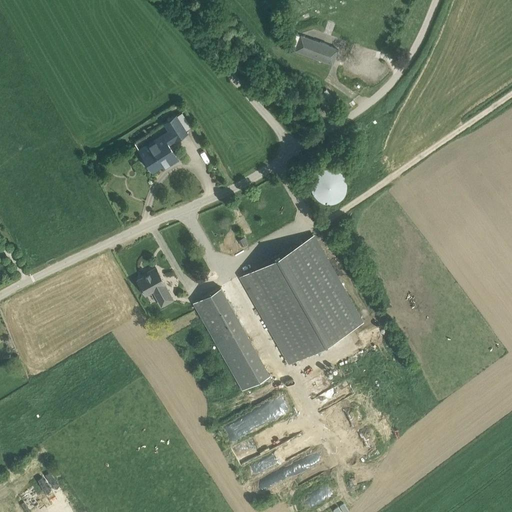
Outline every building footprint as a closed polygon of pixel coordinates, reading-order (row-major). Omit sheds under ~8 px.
[(300,35),(295,50),(318,59),(320,61),(322,60),(332,64),(338,49),(328,45),(329,45),(319,41),(319,42),(300,35)] [(171,134),(151,146),(150,145),(140,151),(144,158),(143,159),(142,161),(145,166),(147,166),(149,165),(152,171),(168,161),(170,163),(178,159),(169,144),(175,140),(175,141),(187,133),(176,115),(164,123),(171,134)] [(314,196),(318,199),(321,202),(324,203),(327,204),(331,203),(335,203),(339,201),(341,199),(344,196),(346,192),(347,189),(347,186),(347,182),(346,180),(345,177),(343,175),(342,173),(339,170),(336,169),(333,168),(329,168),(326,168),(323,169),(320,170),(317,172),(314,176),(312,180),(311,184),(311,186),(312,190),(313,193),(314,196)] [(241,275),(291,363),(362,322),(312,235),(241,275)] [(248,242),(245,236),(238,240),(241,246),(248,242)] [(157,269),(137,280),(145,294),(153,290),(161,305),(173,299),(164,284),(165,283),(157,269)] [(220,287),(193,302),(243,390),(270,374),(220,287)] [(254,332),(249,323),(244,326),(248,335),(254,332)] [(297,360),(288,364),(290,369),(299,364),(297,360)]
